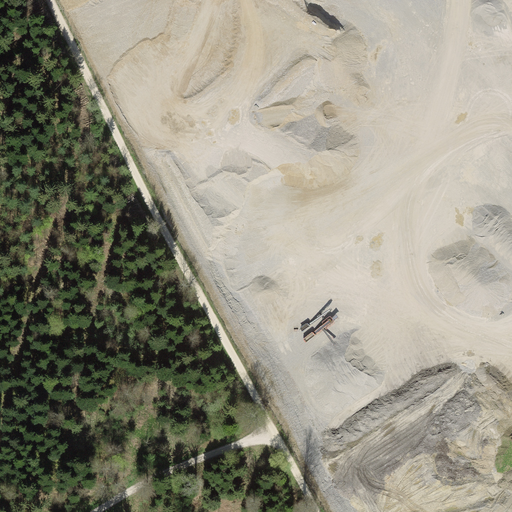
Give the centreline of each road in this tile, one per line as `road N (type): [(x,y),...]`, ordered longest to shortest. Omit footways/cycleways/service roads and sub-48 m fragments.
road 1 (track): [(316,511),(49,0)]
road 2 (track): [(94,511),(211,451),(272,431)]
